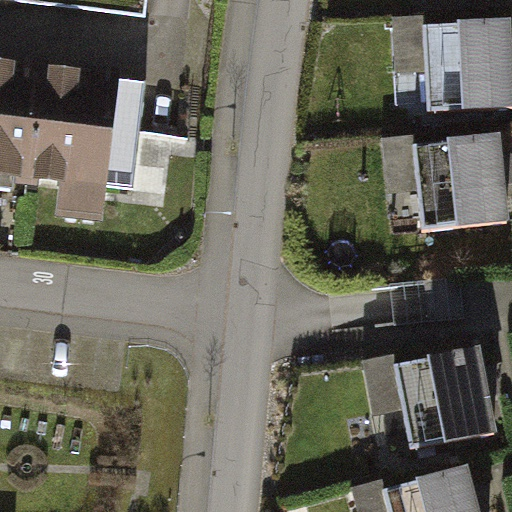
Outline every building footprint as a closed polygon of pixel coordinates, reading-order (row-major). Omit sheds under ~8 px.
[(511,0),(440,0),(440,15),(511,18),(511,0)] [(511,47),(443,51),(447,130),(511,126),(511,47)] [(119,80),(0,67),(0,184),(60,191),(58,212),(105,217),(119,80)] [(505,159),(438,164),(444,245),(511,240),(505,159)] [(479,361),(401,376),(418,466),(496,452),(479,361)] [(481,511),(474,484),(398,505),(399,511),(481,511)]
